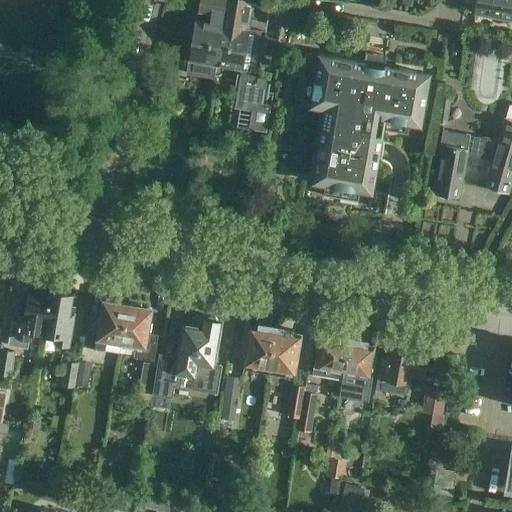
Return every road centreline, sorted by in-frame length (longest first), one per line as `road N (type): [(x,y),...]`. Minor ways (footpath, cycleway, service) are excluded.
road 1 (residential): [(508,308),(89,232)]
road 2 (residential): [(89,232),(141,0)]
road 3 (residential): [(293,1),(432,24),(446,18),(449,0)]
road 4 (residential): [(511,414),(490,410),(508,308)]
